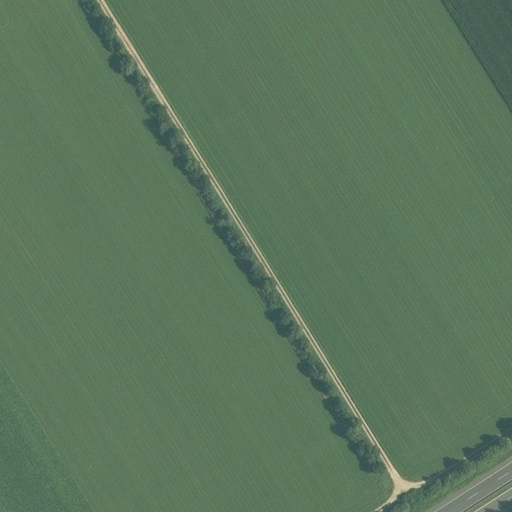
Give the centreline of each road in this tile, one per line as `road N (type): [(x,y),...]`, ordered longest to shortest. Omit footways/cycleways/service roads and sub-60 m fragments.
road 1 (track): [(101,0),(400,487)]
road 2 (track): [(511,430),(423,484),(400,487)]
